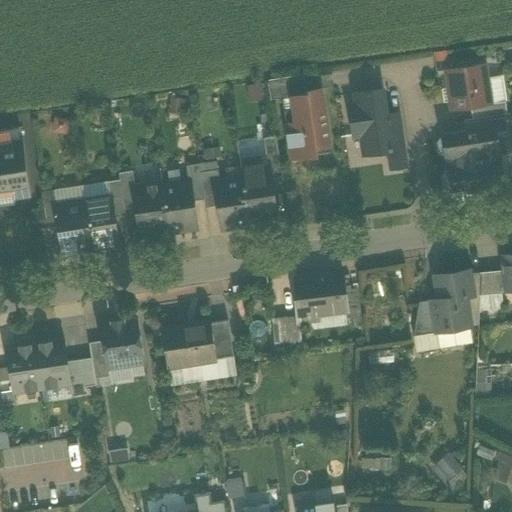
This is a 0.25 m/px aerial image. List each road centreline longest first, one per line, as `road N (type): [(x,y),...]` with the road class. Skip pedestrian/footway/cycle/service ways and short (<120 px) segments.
road 1 (residential): [(430,233),(0,303)]
road 2 (residential): [(430,233),(404,65),(347,73)]
